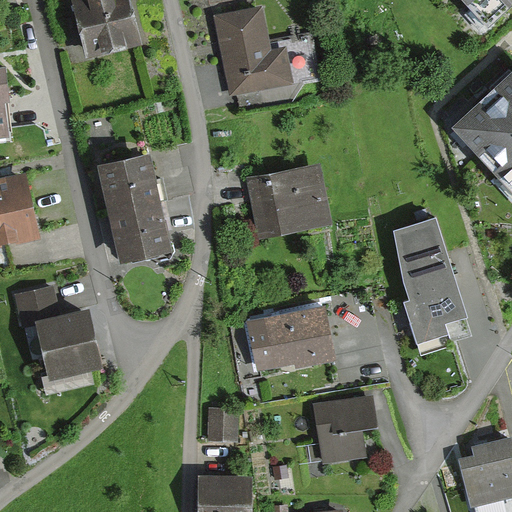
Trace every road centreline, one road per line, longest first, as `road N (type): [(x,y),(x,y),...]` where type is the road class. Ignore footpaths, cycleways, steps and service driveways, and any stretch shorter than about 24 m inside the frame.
road 1 (residential): [(155,361),(109,315),(30,0)]
road 2 (unclassified): [(170,0),(201,163),(203,244),(189,300),(155,361)]
road 3 (unclassified): [(155,361),(110,418),(0,507)]
road 4 (track): [(188,511),(189,300)]
road 5 (unclassified): [(511,340),(400,511)]
